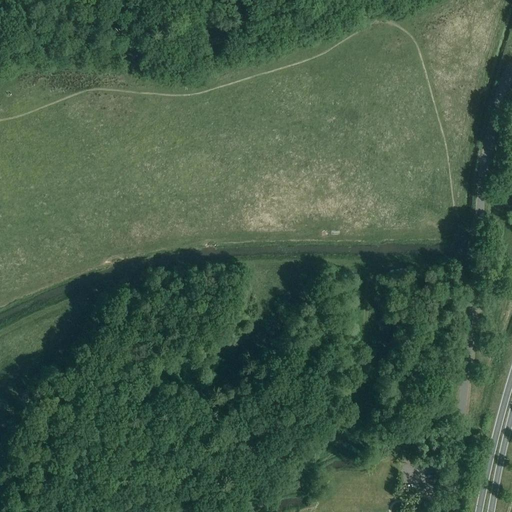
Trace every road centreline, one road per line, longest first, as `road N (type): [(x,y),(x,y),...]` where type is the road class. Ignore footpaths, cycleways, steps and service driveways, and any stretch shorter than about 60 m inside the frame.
road 1 (unclassified): [(476,268),(452,511)]
road 2 (residential): [(511,73),(491,127),(476,268)]
road 3 (secondary): [(511,377),(478,511)]
